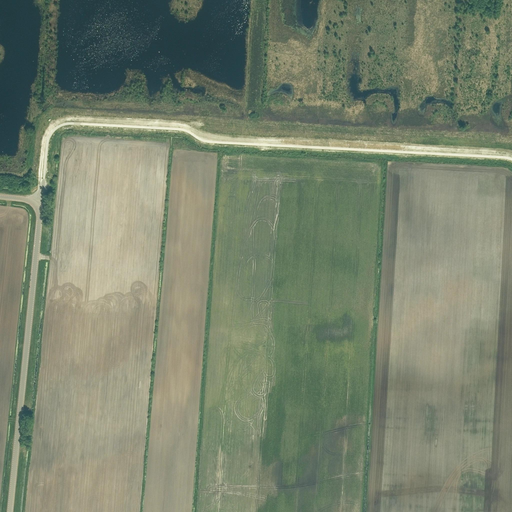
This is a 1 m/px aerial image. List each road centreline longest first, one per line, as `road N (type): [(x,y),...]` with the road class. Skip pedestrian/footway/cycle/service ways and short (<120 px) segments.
road 1 (track): [(42,181),(46,133),(68,118),(187,126),(214,137),(511,155)]
road 2 (unclassified): [(9,511),(41,200)]
